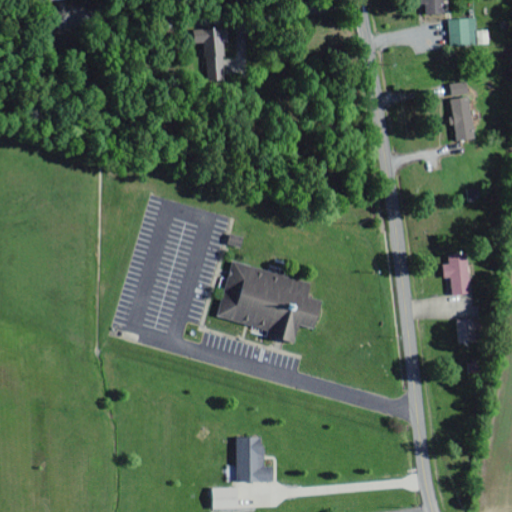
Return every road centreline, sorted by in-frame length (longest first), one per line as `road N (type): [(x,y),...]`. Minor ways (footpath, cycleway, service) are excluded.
road 1 (tertiary): [(434,511),(360,0)]
road 2 (residential): [(447,511),(495,0)]
